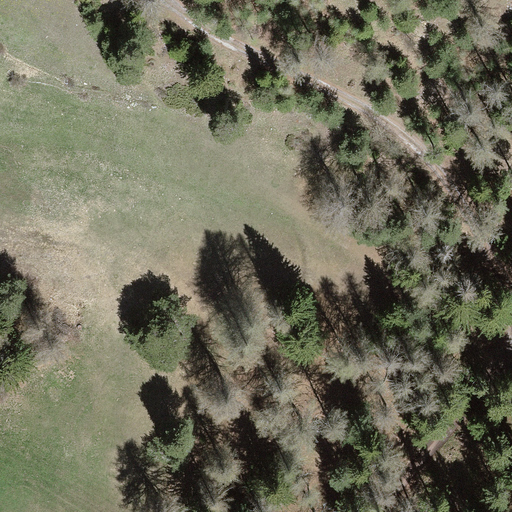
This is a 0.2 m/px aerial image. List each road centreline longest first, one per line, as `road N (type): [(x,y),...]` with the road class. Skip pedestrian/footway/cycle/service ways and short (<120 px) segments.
road 1 (track): [(174,0),(422,141),(492,231),(511,273)]
road 2 (track): [(511,373),(400,511)]
